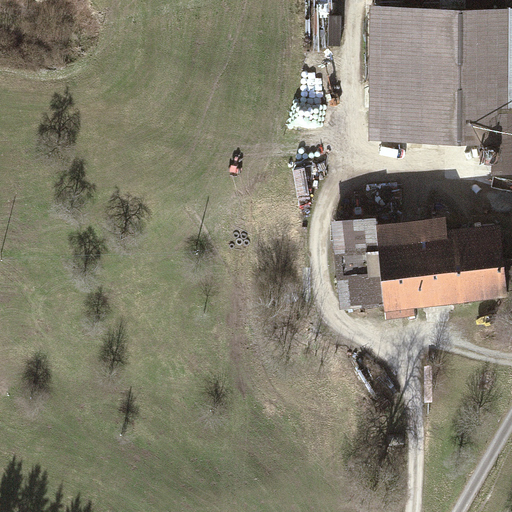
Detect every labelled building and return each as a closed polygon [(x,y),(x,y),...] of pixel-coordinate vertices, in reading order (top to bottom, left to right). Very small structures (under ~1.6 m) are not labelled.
[(441,0),(442,9),(373,8),(372,140),(500,142),(511,142),(511,12),(468,12),(467,0),(441,0)] [(511,12),(511,142),(500,142),(499,172),(511,171),(511,12)] [(488,165),(491,166),(493,165),(496,164),(498,161),(499,159),(499,156),(498,153),(496,151),(494,150),(492,149),(489,149),(486,150),(484,151),(483,154),(482,156),(482,159),(483,162),(485,164),(488,165)] [(341,310),(386,306),(380,243),(378,226),(378,219),(334,222),(341,310)] [(447,220),(378,226),(380,243),(386,306),(387,319),(416,316),(415,309),(510,300),(510,293),(511,293),(511,261),(506,262),(503,227),(448,232),(447,220)]
